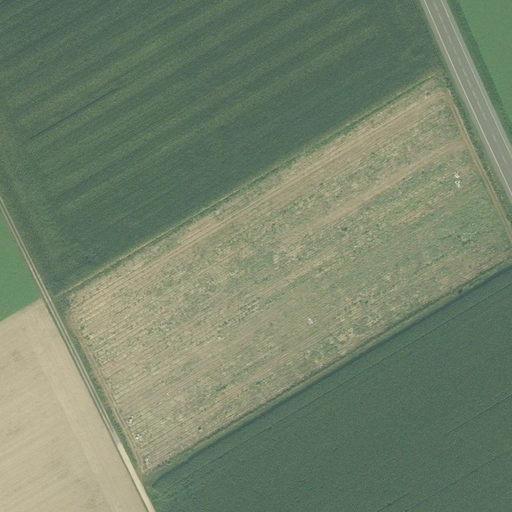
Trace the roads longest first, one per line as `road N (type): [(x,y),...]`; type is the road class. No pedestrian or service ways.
road 1 (track): [(151,511),(0,204)]
road 2 (secondary): [(511,177),(432,0)]
